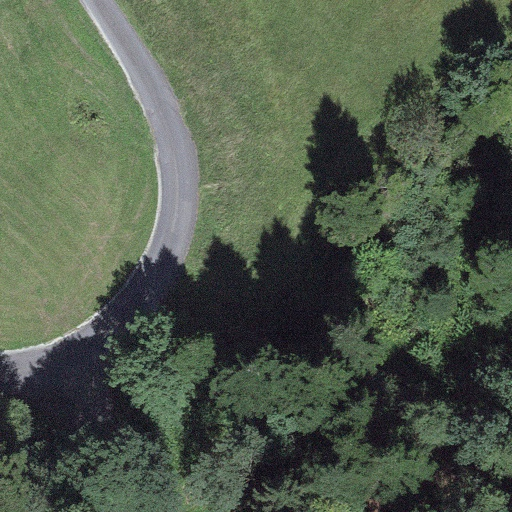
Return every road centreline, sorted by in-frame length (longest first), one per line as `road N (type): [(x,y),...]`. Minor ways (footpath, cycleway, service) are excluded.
road 1 (unclassified): [(100,0),(175,136),(182,170),(175,237),(161,274),(122,326),(69,360),(0,379)]
road 2 (track): [(69,360),(140,511)]
